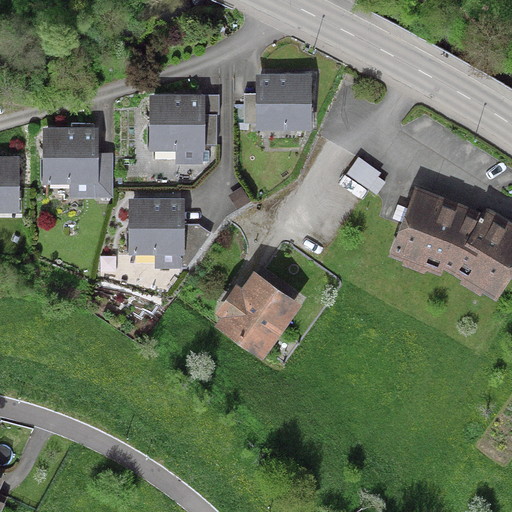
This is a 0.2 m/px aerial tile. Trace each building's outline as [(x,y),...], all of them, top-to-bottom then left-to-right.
[(306,125),(306,81),(257,80),(257,125),(306,125)] [(151,146),(200,146),(200,101),(151,101),(151,146)] [(69,197),(109,197),(109,155),(93,155),(93,134),(44,134),(44,179),(69,179),(69,197)] [(357,159),(346,175),(367,190),(378,175),(357,159)] [(0,208),(15,208),(15,163),(0,162),(0,208)] [(494,295),(511,265),(511,230),(484,213),(481,218),(479,216),(477,219),(461,211),(462,210),(414,192),(391,253),(406,258),(411,254),(422,258),(423,265),(439,271),(441,263),(451,268),(451,269),(465,277),(471,274),(481,280),(481,287),(494,295)] [(155,267),(186,267),(209,234),(197,226),(179,226),(179,205),(130,205),(130,250),(155,250),(155,267)] [(258,349),(289,306),(254,281),(242,298),(236,294),(224,310),(230,315),(224,324),(258,349)]
